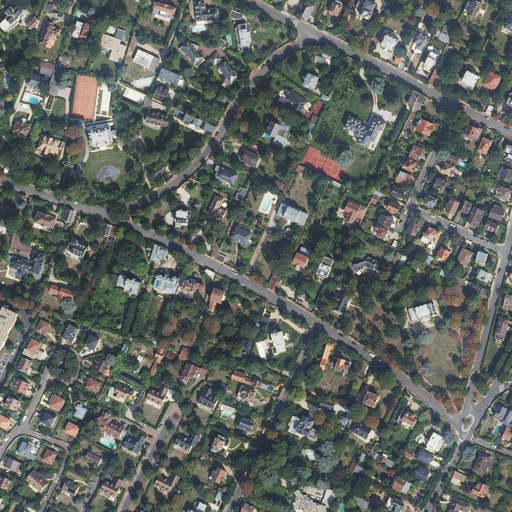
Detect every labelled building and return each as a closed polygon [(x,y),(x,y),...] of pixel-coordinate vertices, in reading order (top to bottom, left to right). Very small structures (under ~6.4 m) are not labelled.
[(343,5),(343,4),(343,3),(337,0),(336,0),(334,3),(329,11),(334,14),(334,15),(335,15),(336,16),(338,16),(339,12),(340,13),(344,6),(343,5)] [(360,15),(370,19),(372,14),(371,13),(373,10),(373,9),(376,4),(368,0),(367,0),(364,6),(358,3),(356,6),(358,7),(357,9),(361,11),(360,15)] [(479,13),(482,8),(480,7),(482,3),(476,0),(474,0),(473,2),(469,0),(464,11),(475,17),(478,12),(479,13)] [(174,19),(177,8),(173,7),(174,6),(160,2),(159,3),(156,2),(153,12),(156,13),(155,15),(170,19),(170,18),(174,19)] [(196,3),(198,22),(213,20),(213,21),(219,21),(218,9),(206,10),(205,2),(196,3)] [(308,6),(301,3),(298,9),(305,12),(306,9),(308,6)] [(307,21),(314,5),(309,3),(308,6),(306,9),(305,12),(301,19),(307,21)] [(12,24),(23,14),(17,8),(14,11),(11,8),(11,9),(9,8),(6,11),(7,13),(10,17),(7,19),(6,18),(0,24),(0,26),(6,32),(7,31),(8,32),(14,27),(12,26),(13,25),(12,24)] [(244,15),(233,10),(230,17),(236,19),(243,19),(244,15)] [(35,33),(38,25),(39,22),(35,18),(27,26),(35,33)] [(88,34),(89,30),(87,29),(89,23),(84,22),(78,20),(73,35),(79,37),(79,36),(86,38),(87,37),(88,37),(88,35),(88,34)] [(42,33),(39,42),(40,42),(46,44),(47,44),(50,36),(52,36),(53,33),(57,35),(59,30),(54,28),(55,27),(49,25),(50,23),(46,22),(42,33)] [(236,34),(240,34),(242,44),(238,45),(239,50),(240,50),(243,51),(243,52),(251,51),(250,43),(252,43),(250,32),(248,32),(247,24),(239,25),(239,26),(237,28),(236,28),(236,34)] [(100,45),(113,49),(110,59),(121,62),(127,46),(119,44),(120,40),(122,40),(125,31),(118,29),(115,38),(104,34),(100,45)] [(421,54),(429,37),(419,32),(414,42),(418,44),(415,51),(421,54)] [(451,36),(447,34),(442,32),(439,37),(449,42),(451,36)] [(393,51),(399,39),(387,33),(381,45),(393,51)] [(130,57),(136,41),(138,42),(140,38),(134,36),(127,56),(130,57)] [(221,39),(218,46),(224,49),(226,46),(226,41),(221,39)] [(192,57),(197,63),(202,58),(197,52),(195,49),(196,45),(190,44),(189,42),(180,49),(185,55),(188,53),(191,57),(192,57)] [(149,68),(153,57),(139,51),(134,61),(149,68)] [(437,59),(439,54),(433,51),(430,52),(425,63),(432,66),(436,59),(437,59)] [(400,62),(404,54),(400,52),(396,60),(400,62)] [(221,60),(221,59),(217,53),(210,59),(213,61),(211,62),(214,65),(217,63),(221,60)] [(314,62),(330,66),(332,60),(316,56),(314,62)] [(159,60),(153,57),(149,68),(155,70),(159,60)] [(237,76),(237,73),(235,71),(233,70),(226,62),(224,64),(221,66),(220,67),(227,75),(223,85),(231,88),(234,79),(237,76)] [(435,80),(439,71),(438,70),(439,68),(436,67),(429,83),(432,85),(435,80)] [(171,79),(174,73),(162,68),(159,75),(157,81),(163,84),(166,77),(171,79)] [(56,82),(60,71),(55,70),(52,78),(51,80),(56,82)] [(479,75),(467,70),(462,80),(474,86),(479,75)] [(484,84),(494,89),(501,77),(491,71),(484,84)] [(319,76),(309,72),(304,84),(314,88),(319,76)] [(40,92),(45,77),(32,73),(27,85),(35,88),(34,90),(40,92)] [(184,77),(174,73),(171,79),(181,83),(184,77)] [(57,95),(60,86),(55,85),(55,84),(56,82),(51,80),(47,92),(57,95)] [(154,96),(164,101),(169,91),(159,86),(157,90),(156,89),(154,93),(155,93),(154,96)] [(290,89),(285,96),(295,104),(294,107),(301,110),(305,101),(290,89)] [(414,107),(420,93),(416,91),(406,110),(406,111),(406,112),(411,114),(412,111),(413,109),(414,107)] [(424,105),(428,97),(420,93),(414,107),(419,110),(420,108),(422,104),(424,105)] [(151,106),(155,99),(154,99),(148,96),(144,103),(151,106)] [(491,115),(495,107),(489,105),(486,112),(491,115)] [(204,121),(182,112),(175,109),(174,111),(186,117),(184,119),(190,122),(197,125),(196,127),(196,129),(197,129),(197,130),(198,129),(199,128),(200,127),(201,127),(200,129),(206,132),(207,130),(213,132),(214,131),(217,127),(204,121)] [(169,128),(171,117),(149,111),(146,122),(169,128)] [(317,125),(320,118),(314,115),(311,122),(317,125)] [(346,128),(356,133),(355,135),(361,137),(358,143),(369,148),(372,141),(375,142),(381,130),(383,131),(386,123),(376,118),(370,131),(365,129),(366,127),(360,124),(362,122),(350,117),(346,128)] [(219,124),(205,118),(204,121),(217,127),(219,124)] [(430,135),(435,124),(422,118),(417,129),(430,135)] [(267,132),(282,139),(288,126),(282,123),(281,125),(272,121),(267,132)] [(15,134),(26,138),(30,126),(25,124),(21,122),(20,122),(19,124),(17,123),(14,131),(16,132),(15,134)] [(317,125),(311,122),(308,128),(311,129),(305,141),(309,143),(314,131),(317,125)] [(477,139),(482,129),(474,126),(474,127),(469,125),(468,127),(466,126),(462,134),(472,138),(473,136),(475,137),(475,138),(477,139)] [(113,142),(112,135),(117,134),(116,130),(111,131),(110,127),(103,128),(102,128),(101,127),(98,128),(98,129),(97,130),(90,131),(92,145),(94,147),(98,146),(100,144),(105,143),(108,144),(111,144),(113,142)] [(61,147),(63,141),(43,134),(37,150),(49,154),(49,152),(55,153),(57,146),(61,147)] [(480,147),(488,151),(494,139),(485,135),(480,147)] [(410,156),(419,160),(423,149),(415,146),(410,156)] [(242,160),(255,166),(261,153),(257,151),(257,150),(249,147),(247,150),(246,150),(242,160)] [(448,160),(457,164),(460,157),(451,152),(448,160)] [(415,167),(417,162),(409,159),(407,163),(406,163),(404,167),(414,171),(416,168),(415,167)] [(72,176),(74,163),(66,162),(64,175),(72,176)] [(442,171),(453,176),(455,171),(453,170),(455,167),(446,162),(442,171)] [(296,172),(303,174),(306,167),(299,165),(296,172)] [(234,183),(238,174),(222,166),(217,176),(234,183)] [(511,169),(505,167),(500,177),(510,182),(511,176),(511,169)] [(397,181),(407,185),(407,184),(409,185),(412,177),(411,176),(412,176),(401,171),(397,181)] [(448,183),(437,178),(435,182),(437,182),(435,186),(440,188),(439,190),(442,192),(445,185),(447,185),(448,183)] [(285,190),(287,186),(286,185),(279,181),(279,182),(277,181),(275,185),(280,187),(285,190)] [(401,197),(405,190),(396,186),(393,194),(401,197)] [(508,200),(511,190),(502,186),(501,189),(499,188),(497,192),(499,192),(498,196),(508,200)] [(381,197),(382,193),(376,190),(371,201),(375,203),(379,196),(381,197)] [(244,196),(238,193),(235,198),(242,201),(244,196)] [(438,199),(428,194),(424,201),(435,206),(438,199)] [(223,199),(216,196),(209,212),(212,214),(211,216),(216,218),(217,216),(223,219),(226,211),(219,208),(223,199)] [(446,210),(454,214),(459,202),(455,201),(456,199),(452,197),(446,210)] [(364,215),(367,209),(361,206),(362,205),(350,199),(345,210),(349,212),(346,220),(353,223),(357,216),(358,213),(364,216),(364,215)] [(466,215),(472,203),(464,200),(458,212),(458,213),(459,214),(460,214),(461,214),(462,214),(463,214),(466,215)] [(397,212),(400,205),(391,201),(388,207),(388,208),(387,210),(390,211),(393,213),(394,211),(397,212)] [(4,203),(0,218),(0,224),(5,226),(9,211),(15,212),(16,207),(4,203)] [(304,224),(308,213),(301,210),(301,209),(289,205),(289,206),(282,203),(277,214),(285,217),(285,216),(296,221),(296,222),(304,224)] [(490,216),(502,220),(505,209),(499,207),(499,206),(495,204),(493,211),(491,211),(490,216)] [(478,225),(484,211),(474,206),(468,220),(478,225)] [(71,223),(75,212),(72,211),(68,209),(65,221),(71,223)] [(188,223),(189,210),(178,210),(177,222),(188,223)] [(57,221),(59,214),(52,212),(51,213),(50,216),(45,214),(39,212),(38,215),(37,214),(35,219),(36,220),(35,222),(42,224),(42,225),(47,227),(47,226),(54,228),(62,230),(62,228),(64,223),(57,221)] [(390,228),(394,219),(384,214),(380,223),(390,228)] [(499,225),(488,220),(485,226),(487,227),(486,229),(493,232),(494,230),(496,231),(499,225)] [(416,236),(420,226),(412,222),(407,232),(416,236)] [(108,236),(112,225),(107,223),(106,223),(103,234),(108,236)] [(247,244),(252,233),(237,226),(233,233),(233,234),(232,236),(231,237),(247,244)] [(385,238),(387,233),(388,233),(389,231),(388,230),(381,227),(378,234),(385,238)] [(424,236),(436,242),(440,233),(430,228),(428,233),(426,232),(424,236)] [(316,257),(326,236),(326,235),(323,234),(312,256),(316,258),(316,257)] [(84,257),(88,246),(89,247),(90,247),(90,246),(91,246),(91,244),(90,244),(90,243),(89,243),(88,243),(87,244),(87,245),(87,244),(86,244),(74,239),(73,243),(70,242),(67,250),(84,257)] [(216,259),(222,246),(215,243),(212,250),(214,250),(210,256),(214,258),(216,259)] [(156,260),(160,246),(156,244),(155,244),(151,258),(156,260)] [(164,260),(166,252),(167,252),(168,250),(160,246),(156,260),(155,261),(159,262),(161,259),(164,260)] [(437,256),(447,260),(451,251),(449,250),(449,249),(446,248),(445,249),(442,248),(440,252),(438,252),(437,256)] [(466,268),(473,253),(463,249),(456,264),(466,268)] [(479,250),(476,262),(480,263),(479,264),(484,266),(484,264),(485,264),(488,254),(483,253),(484,251),(479,250)] [(41,270),(45,259),(44,259),(45,255),(35,252),(31,263),(27,262),(27,261),(13,257),(10,267),(19,270),(16,277),(23,280),(26,269),(29,269),(29,270),(39,274),(41,270)] [(223,263),(226,257),(218,253),(216,259),(221,262),(223,263)] [(304,267),(308,258),(298,253),(294,263),(304,267)] [(383,264),(367,256),(367,255),(352,261),(356,272),(364,268),(364,267),(366,266),(373,270),(373,268),(380,271),(383,264)] [(431,264),(434,258),(428,255),(425,261),(429,263),(431,264)] [(331,268),(334,261),(325,256),(322,264),(321,263),(316,273),(319,274),(318,277),(323,280),(324,277),(327,278),(331,268)] [(213,279),(215,273),(207,269),(205,274),(212,277),(212,278),(213,279)] [(451,280),(454,275),(441,269),(439,274),(443,276),(451,280)] [(486,281),(489,273),(479,269),(476,276),(486,281)] [(140,279),(121,273),(118,284),(124,286),(123,290),(135,293),(140,279)] [(180,278),(173,276),(172,279),(169,278),(170,274),(166,273),(165,276),(158,274),(155,285),(158,286),(157,288),(165,291),(166,287),(169,288),(169,287),(177,290),(180,278)] [(280,283),(282,279),(274,275),(268,288),(273,290),(277,282),(280,283)] [(462,285),(465,280),(454,275),(451,280),(462,285)] [(203,290),(205,285),(194,281),(193,282),(189,281),(189,282),(186,281),(186,280),(182,279),(180,284),(180,285),(183,287),(182,290),(196,295),(197,290),(201,291),(201,292),(202,292),(203,293),(204,292),(204,291),(204,290),(203,290)] [(487,290),(469,281),(467,287),(478,292),(479,291),(485,294),(487,290)] [(277,292),(281,284),(280,283),(277,282),(273,290),(276,292),(277,292)] [(73,299),(75,292),(52,285),(50,292),(60,295),(58,300),(64,302),(66,297),(73,299)] [(222,302),(225,292),(215,289),(213,288),(211,292),(213,293),(213,296),(209,309),(215,310),(218,301),(222,302)] [(333,309),(343,314),(347,304),(346,304),(349,298),(340,294),(340,296),(334,293),(330,301),(336,303),(333,309)] [(438,315),(434,302),(433,301),(428,303),(428,305),(416,308),(415,307),(409,309),(409,311),(410,313),(413,323),(421,321),(431,318),(431,317),(438,315)] [(0,317),(0,350),(18,315),(4,308),(0,317)] [(511,320),(501,318),(497,334),(507,336),(511,320)] [(42,320),(37,331),(46,335),(51,324),(42,320)] [(68,328),(63,339),(72,343),(77,333),(68,328)] [(275,354),(287,350),(285,344),(287,344),(283,331),(278,333),(277,330),(273,331),(274,334),(272,335),(276,347),(273,348),(275,354)] [(249,338),(250,337),(239,333),(238,333),(233,331),(230,339),(235,341),(236,341),(243,343),(240,351),(247,354),(251,342),(251,339),(250,339),(249,338)] [(90,335),(85,345),(94,350),(99,340),(90,335)] [(324,369),(331,347),(333,348),(334,344),(330,343),(331,341),(331,339),(329,338),(324,354),(319,368),(324,369)] [(141,347),(143,343),(131,339),(130,343),(130,344),(141,347)] [(26,349),(23,354),(34,359),(41,344),(32,340),(27,350),(26,349)] [(122,349),(121,351),(126,353),(130,345),(125,343),(122,349)] [(160,363),(166,350),(159,348),(158,351),(157,351),(155,356),(156,357),(154,360),(160,363)] [(139,355),(136,362),(141,364),(144,357),(139,355)] [(23,358),(19,368),(28,372),(33,362),(23,358)] [(347,374),(351,363),(335,358),(333,365),(334,366),(333,369),(335,370),(336,370),(347,374)] [(103,374),(109,377),(110,375),(114,367),(109,365),(110,364),(101,360),(96,369),(104,372),(103,374)] [(160,363),(154,360),(148,375),(153,377),(160,363)] [(365,372),(368,363),(363,360),(358,371),(357,374),(364,376),(365,372)] [(193,380),(197,369),(198,367),(186,363),(180,379),(188,382),(189,379),(193,380)] [(202,364),(201,369),(200,370),(200,372),(207,374),(210,367),(202,364)] [(246,378),(247,375),(235,371),(231,379),(254,386),(267,390),(268,385),(262,383),(262,382),(254,380),(254,381),(246,378)] [(18,379),(14,388),(25,393),(29,385),(18,379)] [(91,379),(87,388),(96,392),(100,383),(91,379)] [(129,390),(119,385),(113,396),(119,399),(120,396),(125,398),(126,397),(131,400),(134,393),(129,390)] [(149,393),(158,398),(163,400),(163,398),(165,399),(166,396),(165,395),(168,389),(162,386),(159,392),(151,389),(149,393)] [(202,399),(200,398),(198,403),(204,405),(205,405),(213,409),(218,400),(211,396),(213,389),(207,386),(204,393),(203,392),(202,395),(203,396),(202,399)] [(237,401),(242,403),(243,400),(245,392),(244,392),(245,387),(242,386),(241,389),(240,389),(239,391),(240,392),(237,401)] [(243,400),(251,402),(253,403),(256,392),(251,390),(251,389),(245,387),(244,392),(245,392),(243,400)] [(146,392),(142,390),(135,405),(139,407),(142,401),(146,393),(146,392)] [(379,397),(369,392),(365,403),(374,407),(379,397)] [(146,399),(156,403),(158,398),(149,393),(146,399)] [(55,395),(50,405),(60,410),(64,400),(55,395)] [(10,397),(5,406),(16,412),(20,403),(10,397)] [(321,400),(320,406),(330,409),(332,404),(321,400)] [(83,407),(81,402),(79,401),(74,403),(75,405),(77,409),(74,415),(83,420),(88,410),(83,407)] [(172,401),(167,409),(180,417),(185,409),(172,401)] [(354,417),(357,410),(355,409),(351,408),(347,406),(335,403),(333,408),(339,410),(339,409),(344,411),(345,410),(350,412),(348,417),(342,414),(342,415),(341,415),(339,418),(340,419),(340,420),(343,421),(342,423),(344,424),(343,427),(347,429),(354,417)] [(223,405),(221,409),(229,411),(233,413),(235,409),(223,405)] [(509,410),(501,406),(498,413),(505,416),(509,410)] [(415,419),(416,416),(417,415),(416,414),(415,413),(414,413),(413,413),(413,414),(412,415),(403,411),(398,422),(402,424),(404,421),(414,426),(417,420),(415,419)] [(47,412),(42,422),(51,427),(56,416),(47,412)] [(106,432),(111,435),(113,433),(119,435),(117,439),(122,441),(127,431),(122,429),(123,428),(117,425),(116,426),(111,423),(109,422),(107,419),(107,418),(109,415),(103,412),(101,417),(95,421),(99,426),(98,428),(99,432),(101,434),(103,434),(106,432)] [(1,415),(0,417),(0,426),(7,429),(11,420),(1,415)] [(298,432),(308,437),(311,431),(309,429),(310,427),(311,427),(314,422),(304,417),(302,420),(293,416),(292,416),(291,420),(293,421),(292,422),(291,422),(290,422),(289,423),(289,425),(290,427),(288,431),(296,435),(298,432)] [(243,419),(240,428),(250,432),(254,422),(243,419)] [(357,421),(352,431),(368,439),(373,429),(357,421)] [(69,422),(64,432),(75,437),(79,427),(69,422)] [(311,431),(308,437),(307,438),(314,441),(314,440),(318,434),(318,433),(312,429),(311,431)] [(180,435),(175,443),(190,451),(192,446),(194,447),(200,436),(193,433),(190,439),(186,436),(185,437),(180,435)] [(123,446),(132,451),(134,448),(140,435),(138,434),(135,440),(127,437),(123,446)] [(217,437),(212,448),(211,451),(219,455),(220,451),(225,441),(226,437),(219,434),(217,438),(217,437)] [(436,435),(434,434),(428,446),(437,451),(444,439),(436,435)] [(134,448),(132,451),(137,454),(139,449),(138,449),(139,446),(141,447),(145,437),(140,435),(134,448)] [(18,440),(13,450),(23,455),(28,445),(18,440)] [(369,456),(374,459),(377,453),(380,447),(375,445),(369,456)] [(47,450),(42,460),(51,465),(56,454),(47,450)] [(85,459),(90,462),(94,454),(89,452),(85,459)] [(481,452),(474,469),(486,473),(492,456),(481,452)] [(377,453),(374,459),(391,468),(394,462),(377,453)] [(94,454),(90,462),(93,463),(92,465),(97,468),(102,458),(94,454)] [(9,457),(5,466),(15,472),(20,463),(9,457)] [(350,474),(352,475),(354,471),(357,465),(357,464),(360,459),(358,457),(350,474)] [(357,465),(354,471),(360,475),(363,468),(359,466),(357,465)] [(217,470),(213,480),(219,483),(221,480),(223,481),(224,481),(225,480),(225,479),(224,478),(227,472),(219,468),(217,470)] [(414,481),(418,483),(420,480),(424,482),(429,474),(424,472),(425,470),(421,468),(414,481)] [(209,478),(213,480),(217,470),(214,469),(209,478)] [(33,471),(26,480),(40,493),(46,485),(38,477),(39,476),(33,471)] [(455,471),(453,476),(459,479),(462,474),(457,471),(455,471)] [(160,475),(156,484),(170,491),(173,486),(175,488),(181,476),(174,473),(171,479),(166,476),(165,477),(160,475)] [(397,481),(394,488),(401,492),(402,491),(406,493),(411,484),(407,482),(407,481),(397,475),(395,479),(397,481)] [(0,476),(0,486),(6,490),(11,481),(0,476)] [(115,497),(117,493),(116,493),(117,490),(119,491),(120,488),(120,487),(123,481),(116,478),(113,484),(106,480),(101,490),(109,494),(109,495),(115,497)] [(62,489),(74,495),(78,485),(67,479),(62,489)] [(475,487),(473,492),(484,497),(489,486),(479,482),(477,487),(475,487)] [(305,511),(327,511),(325,510),(326,507),(331,509),(334,502),(328,501),(324,505),(322,503),(320,504),(314,503),(313,500),(312,501),(311,501),(309,501),(308,499),(308,495),(305,495),(301,488),(295,492),(298,497),(296,502),(295,502),(294,504),(295,505),(294,508),(305,511)] [(328,488),(325,496),(334,498),(336,491),(328,488)] [(328,501),(334,502),(338,491),(336,491),(334,498),(325,496),(322,503),(324,505),(328,501)] [(224,494),(218,492),(215,498),(222,500),(224,494)] [(391,508),(390,510),(394,511),(399,511),(401,510),(402,510),(405,505),(396,500),(395,500),(391,498),(388,503),(389,503),(387,506),(391,508)] [(453,498),(446,511),(456,511),(458,509),(464,511),(465,511),(469,505),(453,498)] [(374,503),(373,505),(380,508),(382,505),(376,501),(376,500),(374,499),(372,502),(374,503)] [(192,509),(190,511),(203,511),(207,505),(200,502),(196,511),(192,509)] [(338,502),(333,511),(341,511),(344,509),(340,507),(342,504),(338,502)]
